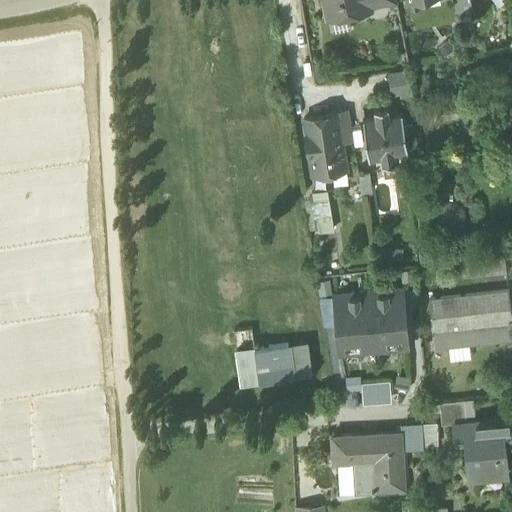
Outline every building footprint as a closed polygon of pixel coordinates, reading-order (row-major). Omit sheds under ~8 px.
[(325,0),(328,16),(348,12),(347,7),(367,3),(368,3),(367,0),(325,0)] [(348,12),(328,16),(331,31),(351,27),(348,12)] [(511,81),(511,59),(500,62),(503,83),(511,81)] [(386,72),(390,94),(412,90),(409,67),(401,69),(386,72)] [(382,157),(383,163),(396,160),(395,155),(408,153),(402,113),(389,115),(388,105),(374,107),(376,117),(363,119),(369,159),(382,157)] [(337,112),(342,142),(353,140),(348,110),(337,112)] [(304,117),(311,168),(322,166),(326,169),(326,170),(346,167),(342,142),(337,112),(304,117)] [(318,231),(333,229),(328,189),(312,192),(318,231)] [(309,232),(318,231),(312,192),(304,193),(309,232)] [(442,237),(455,238),(465,232),(470,220),(468,208),(458,200),(446,199),(435,205),(430,217),(433,229),(442,237)] [(466,259),(467,273),(506,268),(504,255),(466,259)] [(415,287),(402,288),(404,315),(418,314),(415,287)] [(402,288),(368,291),(373,347),(407,344),(404,315),(402,288)] [(429,297),(432,329),(506,321),(511,320),(509,288),(429,297)] [(340,350),(373,347),(368,291),(335,294),(338,322),(340,350)] [(321,295),(324,323),(338,322),(335,294),(321,295)] [(432,329),(434,347),(448,346),(469,343),(494,341),(494,340),(511,338),(511,329),(511,328),(507,329),(506,321),(432,329)] [(302,340),(288,342),(292,375),(306,374),(302,340)] [(291,376),(292,375),(288,342),(236,349),(241,383),(258,381),(258,380),(291,375),(291,376)] [(471,358),(469,343),(448,346),(450,360),(471,358)] [(393,372),(376,373),(379,403),(395,402),(394,385),(393,372)] [(363,404),(379,403),(376,373),(360,375),(361,388),(363,404)] [(396,373),(394,385),(408,388),(411,376),(396,373)] [(361,388),(360,375),(345,376),(346,389),(361,388)] [(440,400),(442,422),(454,421),(466,419),(464,398),(440,400)] [(467,459),(468,474),(507,471),(504,441),(511,440),(511,416),(511,415),(466,419),(454,421),(455,439),(465,438),(467,459)] [(437,419),(422,420),(423,443),(439,442),(437,419)] [(423,446),(423,443),(422,420),(400,422),(400,430),(401,447),(423,446)] [(400,430),(361,432),(363,459),(375,458),(376,487),(399,485),(397,447),(401,447),(400,430)] [(352,459),(363,459),(361,432),(331,434),(333,461),(337,460),(352,459)] [(354,488),(376,487),(375,458),(363,459),(352,459),(354,488)] [(337,460),(339,489),(354,488),(352,459),(337,460)]
